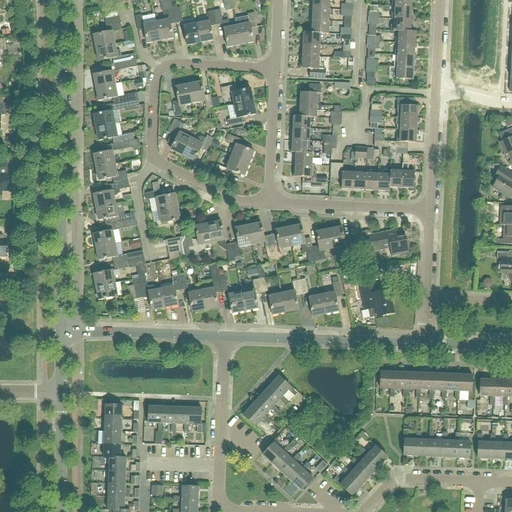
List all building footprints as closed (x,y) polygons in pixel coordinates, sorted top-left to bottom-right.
[(169,20),(156,23),(160,41),(173,39),(170,25),(177,24),(174,9),(173,9),(171,0),(160,2),(162,12),(167,11),(169,20)] [(333,0),(313,0),(313,9),(311,9),(311,7),(310,9),(330,10),(330,4),(333,4),(333,0)] [(392,7),(395,8),(395,7),(414,8),(412,8),(412,0),(395,0),(395,2),(392,2),(392,7)] [(414,11),(414,8),(395,7),(395,8),(394,14),(391,14),(391,19),(394,20),(394,19),(414,20),(411,20),(412,9),(413,9),(413,10),(414,11)] [(180,8),(174,9),(177,24),(183,23),(183,25),(184,25),(180,8)] [(333,10),(330,10),(310,9),(310,10),(313,10),(312,21),(311,21),(311,19),(310,19),(310,21),(329,22),(329,16),(332,16),(333,10)] [(228,48),(240,45),(237,26),(230,28),(228,21),(223,22),(220,10),(214,11),(217,26),(223,24),(224,29),(228,48)] [(209,22),(197,24),(200,43),(213,41),(211,27),(217,26),(214,11),(207,13),(209,22)] [(235,19),(237,26),(240,45),(254,43),(251,29),(257,28),(254,13),(248,15),(248,17),(235,19)] [(147,44),(160,41),(156,23),(144,25),(142,16),(135,17),(138,31),(144,30),(147,44)] [(96,49),(115,45),(112,32),(122,30),(119,17),(105,20),(107,33),(93,36),(96,49)] [(413,23),(414,20),(394,19),(394,20),(394,26),(391,26),(391,32),(398,32),(411,32),(411,21),(413,21),(413,23)] [(332,22),(329,22),(310,21),(310,22),(312,22),(312,33),(323,34),(328,34),(329,28),(332,28),(332,22)] [(187,46),(200,43),(197,24),(184,27),(187,46)] [(301,42),(301,45),(320,46),(320,39),(323,39),(323,34),(312,33),(310,33),(310,30),(309,30),(309,33),(304,33),(303,45),(301,45),(302,42),(301,42)] [(395,44),(398,44),(417,44),(415,44),(415,33),(417,33),(417,35),(418,35),(418,32),(411,32),(398,32),(398,38),(395,38),(395,44)] [(417,47),(417,44),(398,44),(398,50),(395,50),(394,56),(397,56),(397,55),(417,56),(414,56),(415,45),(417,45),(417,47)] [(115,45),(96,49),(99,62),(112,59),(114,65),(135,61),(134,54),(121,57),(120,51),(116,52),(115,45)] [(323,46),(320,46),(301,45),(303,45),(302,57),(301,57),(301,55),(300,55),(300,57),(319,58),(320,51),(323,51),(323,46)] [(417,59),(417,56),(397,55),(397,56),(397,62),(394,62),(394,68),(397,68),(416,69),(416,68),(414,68),(414,57),(416,57),(416,59),(417,59)] [(322,58),(319,58),(300,57),(302,58),(302,64),(299,64),(299,69),(310,70),(309,79),(325,79),(326,70),(319,70),(319,63),(322,63),(322,58)] [(115,72),(118,71),(137,67),(135,61),(114,65),(115,71),(115,72)] [(416,71),(416,69),(397,68),(396,74),(393,74),(393,80),(413,81),(414,69),(415,69),(415,71),(416,71)] [(115,72),(115,71),(93,75),(96,88),(115,85),(114,80),(116,79),(119,75),(118,71),(115,72)] [(202,82),(188,85),(192,104),(205,102),(207,111),(214,110),(211,95),(204,96),(202,82)] [(115,85),(96,88),(99,102),(113,99),(114,105),(138,100),(137,93),(118,97),(115,85)] [(180,107),(192,104),(188,85),(175,88),(178,101),(172,103),(175,117),(181,116),(180,107)] [(232,93),(234,106),(253,102),(250,89),(237,92),(235,85),(221,88),(222,95),(232,93)] [(298,103),(298,105),(317,106),(317,99),(320,99),(321,94),(320,94),(321,86),(309,85),(309,93),(301,93),(300,105),(298,105),(299,103),(298,103)] [(139,107),(138,100),(114,105),(104,107),(106,113),(113,112),(139,107)] [(253,102),(234,106),(237,119),(227,120),(229,127),(243,124),(242,118),(256,115),(253,102)] [(400,118),(420,119),(417,119),(418,107),(420,108),(420,110),(421,107),(412,107),(412,103),(397,102),(396,117),(397,117),(397,119),(400,119),(400,118)] [(320,106),(317,106),(298,105),(300,106),(299,117),(313,118),(317,119),(317,112),(325,112),(325,106),(320,106)] [(331,112),(330,119),(342,119),(342,113),(341,113),(341,107),(334,107),(334,112),(331,112)] [(96,128),(115,125),(113,112),(93,115),(96,128)] [(291,126),(291,129),(310,130),(310,129),(310,123),(313,123),(313,118),(299,117),(298,117),(298,114),(297,114),(297,117),(293,117),(293,129),(291,129),(291,126)] [(420,131),(417,131),(417,120),(420,120),(419,122),(420,122),(420,119),(400,118),(400,119),(397,119),(396,127),(397,127),(397,130),(400,131),(400,130),(420,131)] [(341,126),(342,119),(330,119),(330,125),(333,125),(333,131),(340,131),(340,125),(341,126)] [(182,156),(191,139),(180,133),(184,124),(178,121),(171,135),(177,137),(171,150),(182,156)] [(115,125),(96,128),(97,132),(99,141),(112,139),(114,145),(128,142),(134,141),(134,140),(133,134),(118,137),(117,132),(115,125)] [(508,153),(511,161),(511,160),(511,127),(499,133),(503,142),(500,143),(505,155),(508,153)] [(313,130),(310,129),(310,130),(291,129),(293,129),(292,141),(290,141),(290,138),(290,141),(309,142),(309,135),(312,136),(313,130)] [(400,130),(400,131),(399,137),(396,137),(396,143),(408,143),(416,144),(417,131),(419,131),(419,134),(420,131),(400,130)] [(340,137),(340,131),(333,131),(333,132),(332,136),(324,136),(324,142),(336,143),(336,137),(340,137)] [(236,145),(231,157),(249,164),(254,153),(240,147),(243,141),(229,135),(227,142),(236,145)] [(196,141),(191,139),(182,156),(194,162),(201,149),(206,152),(213,139),(207,136),(205,139),(201,137),(198,138),(196,141)] [(312,142),(309,142),(290,141),(292,141),(291,153),(290,153),(290,151),(289,151),(289,153),(295,154),(296,153),(308,154),(309,147),(312,148),(312,142)] [(105,146),(106,153),(112,151),(113,152),(129,149),(128,142),(114,145),(105,146)] [(324,155),(331,155),(331,149),(336,149),(336,143),(324,142),(324,155)] [(367,149),(361,149),(355,148),(355,159),(366,159),(367,149)] [(93,155),(96,168),(115,164),(113,152),(112,151),(106,153),(93,155)] [(293,163),(292,165),(312,166),(312,160),(315,160),(315,154),(308,154),(296,153),(295,154),(295,165),(293,165),(293,163)] [(249,164),(231,157),(226,169),(217,166),(215,172),(229,178),(231,172),(244,177),(249,164)] [(118,177),(115,164),(96,168),(99,181),(113,179),(114,185),(128,182),(127,175),(118,177)] [(343,170),(343,164),(336,164),(336,180),(341,180),(341,190),(353,190),(353,192),(351,192),(351,193),(353,193),(354,173),(347,173),(347,170),(343,170)] [(314,166),(312,166),(292,165),(292,166),(295,166),(294,177),(293,177),(293,174),(292,174),(292,177),(302,178),(302,184),(310,184),(310,188),(323,189),(323,185),(327,185),(327,179),(316,178),(316,171),(314,171),(314,166)] [(402,169),(402,172),(401,191),(402,191),(402,189),(409,189),(409,192),(414,192),(415,171),(414,170),(408,169),(408,165),(402,165),(402,169)] [(497,180),(492,188),(509,199),(511,193),(511,181),(510,181),(511,178),(511,173),(501,167),(493,178),(497,180)] [(0,195),(2,196),(2,192),(10,192),(10,169),(0,168),(0,195)] [(390,171),(390,175),(389,188),(390,188),(401,188),(401,190),(399,190),(399,191),(401,191),(402,172),(396,172),(396,169),(390,168),(390,171)] [(363,193),(365,194),(366,174),(359,174),(359,171),(354,170),(354,173),(353,193),(354,193),(354,190),(365,191),(365,193),(363,193)] [(366,171),(366,174),(365,194),(366,191),(377,191),(377,193),(374,193),(374,194),(377,194),(378,175),(371,174),(371,171),(366,171)] [(378,172),(378,175),(377,194),(378,192),(389,192),(389,194),(387,194),(389,195),(390,188),(389,188),(390,175),(390,171),(383,171),(383,172),(378,172)] [(129,188),(128,182),(114,185),(115,191),(114,191),(129,188)] [(124,199),(130,197),(128,190),(121,191),(124,199)] [(96,208),(115,204),(112,192),(113,192),(113,191),(94,195),(96,208)] [(156,199),(159,211),(178,208),(175,195),(161,197),(160,191),(145,194),(147,201),(156,199)] [(116,212),(115,204),(96,208),(99,221),(113,218),(114,224),(128,221),(136,220),(135,213),(121,216),(120,211),(116,212)] [(493,226),(504,226),(511,226),(511,207),(494,206),(494,211),(500,212),(500,225),(493,225),(493,226)] [(180,220),(178,208),(159,211),(161,224),(180,220)] [(113,231),(130,228),(128,221),(114,224),(105,226),(106,232),(113,231)] [(226,245),(225,243),(221,222),(208,224),(212,243),(219,242),(220,247),(226,251),(229,262),(235,261),(235,258),(235,259),(232,244),(226,245)] [(199,246),(212,243),(208,224),(195,227),(199,246)] [(248,226),(252,245),(265,242),(265,243),(261,224),(248,226)] [(252,245),(248,226),(235,229),(238,243),(232,244),(235,259),(235,258),(241,257),(239,248),(252,245)] [(308,264),(315,262),(312,248),(306,249),(305,245),(301,226),(288,228),(292,247),(301,245),(303,253),(306,252),(308,264)] [(511,226),(504,226),(503,240),(497,239),(496,244),(511,245),(511,226)] [(329,230),(333,249),(345,247),(347,256),(354,255),(351,240),(344,242),(342,228),(342,227),(329,230)] [(292,247),(288,228),(275,231),(278,245),(272,246),(275,261),(282,259),(280,250),(292,247)] [(324,251),(333,249),(329,230),(315,233),(318,247),(312,248),(315,262),(326,260),(324,251)] [(395,230),(368,236),(371,253),(390,249),(392,257),(400,256),(400,258),(410,256),(406,237),(397,238),(395,230)] [(96,248),(115,244),(113,231),(106,232),(93,235),(96,248)] [(132,244),(134,251),(143,250),(142,242),(132,244)] [(115,244),(96,248),(99,261),(113,258),(114,264),(128,261),(144,258),(143,252),(118,257),(115,244)] [(167,247),(167,248),(168,254),(183,251),(181,244),(167,247)] [(275,261),(272,246),(266,247),(265,245),(268,262),(275,261)] [(184,257),(183,251),(168,254),(169,260),(184,257)] [(500,273),(507,273),(510,283),(511,282),(511,259),(509,260),(509,253),(497,252),(497,260),(501,260),(500,273)] [(128,261),(114,264),(115,270),(114,271),(130,268),(128,261)] [(201,291),(205,310),(218,307),(215,294),(221,293),(218,278),(219,278),(216,265),(209,266),(214,289),(201,291)] [(164,275),(171,273),(168,266),(162,268),(164,275)] [(259,279),(259,280),(261,294),(268,293),(268,295),(269,295),(264,272),(262,273),(261,267),(257,268),(259,279)] [(353,269),(342,271),(343,280),(355,277),(353,269)] [(93,275),(96,288),(115,284),(115,283),(112,271),(113,271),(93,275)] [(178,276),(181,291),(187,289),(188,292),(185,275),(178,276)] [(152,311),(165,308),(161,290),(155,291),(154,286),(147,287),(145,276),(139,278),(139,279),(143,298),(149,297),(152,311)] [(175,292),(181,291),(178,276),(172,278),(174,287),(161,290),(165,308),(178,306),(175,292)] [(218,278),(221,293),(228,291),(228,293),(225,276),(219,278),(218,278)] [(143,298),(139,279),(132,281),(133,285),(127,287),(129,295),(131,295),(132,300),(136,299),(136,300),(143,298)] [(373,317),(373,318),(394,314),(389,290),(374,293),(372,281),(378,280),(378,279),(359,283),(365,310),(375,308),(377,316),(373,317)] [(255,295),(261,294),(259,280),(252,281),(254,290),(241,293),(245,312),(258,309),(255,295)] [(305,280),(299,281),(302,295),(308,294),(308,297),(309,296),(305,280)] [(295,297),(302,295),(299,281),(292,282),(294,291),(281,294),(285,313),(298,311),(295,297)] [(118,297),(117,296),(122,295),(121,290),(120,282),(115,283),(115,284),(96,288),(99,301),(118,297)] [(334,293),(322,296),(325,315),(338,312),(336,298),(342,297),(339,282),(332,284),(334,293)] [(205,310),(201,291),(189,294),(189,293),(188,293),(192,313),(205,310)] [(245,312),(241,293),(229,295),(228,295),(232,314),(245,312)] [(285,313),(281,294),(269,296),(268,296),(272,316),(285,313)] [(325,315),(322,296),(309,298),(308,298),(312,317),(325,315)] [(393,389),(394,373),(381,372),(380,389),(390,389),(390,398),(395,398),(395,389),(393,389)] [(406,390),(407,373),(394,373),(393,389),(395,389),(403,390),(403,398),(408,398),(408,390),(406,390)] [(419,390),(420,374),(407,373),(406,390),(408,390),(416,390),(416,399),(421,399),(421,390),(419,390)] [(433,399),(434,391),(432,391),(433,374),(420,374),(419,390),(421,390),(429,391),(429,399),(433,399)] [(445,391),(446,375),(433,374),(432,391),(434,391),(442,391),(442,400),(446,400),(447,391),(445,391)] [(458,392),(459,375),(446,375),(445,391),(447,391),(455,392),(455,400),(459,400),(460,392),(458,392)] [(458,392),(460,392),(468,392),(468,401),(472,401),(473,392),(472,392),(472,376),(459,375),(458,392)] [(294,396),(298,393),(291,387),(291,388),(279,377),(270,387),(282,398),(283,397),(289,391),(294,396)] [(494,406),(495,397),(493,397),(494,381),(480,380),(480,397),(490,397),(490,406),(494,406)] [(506,398),(507,381),(494,381),(493,397),(495,397),(503,398),(503,406),(507,406),(508,398),(506,398)] [(289,402),(283,397),(282,398),(270,387),(261,396),(273,408),(274,406),(280,400),(286,406),(289,402)] [(280,412),(274,406),(273,408),(261,396),(252,406),(264,417),(266,416),(271,410),(277,415),(280,412)] [(473,413),(474,401),(464,401),(464,413),(473,413)] [(106,405),(105,418),(122,419),(122,406),(106,405)] [(272,422),(266,416),(264,417),(252,406),(243,416),(255,427),(262,419),(268,425),(272,422)] [(163,432),(163,424),(162,424),(162,407),(149,407),(148,424),(158,424),(158,432),(163,432)] [(175,408),(162,407),(162,424),(163,424),(172,424),(171,433),(176,433),(176,425),(174,424),(175,408)] [(189,433),(189,425),(187,425),(188,408),(175,408),(174,424),(176,425),(185,425),(184,433),(189,433)] [(197,434),(202,434),(202,425),(201,425),(202,409),(188,408),(187,425),(189,425),(197,425),(197,434)] [(121,432),(122,419),(105,418),(105,431),(121,432)] [(404,440),(403,457),(417,457),(418,440),(416,440),(408,440),(408,427),(404,427),(403,440),(404,440)] [(270,440),(278,432),(273,428),(266,436),(270,440)] [(121,445),(121,432),(105,431),(104,444),(121,445)] [(430,441),(429,441),(421,440),(421,432),(416,432),(416,440),(418,440),(417,457),(430,458),(430,441)] [(430,458),(443,458),(443,441),(442,441),(434,441),(434,433),(429,432),(429,441),(430,441),(430,458)] [(456,442),(455,442),(447,441),(447,433),(442,433),(442,441),(443,441),(443,458),(456,458),(456,442)] [(456,442),(456,458),(469,459),(470,442),(460,442),(460,433),(455,433),(455,442),(456,442)] [(477,459),(491,460),(492,443),(490,443),(482,443),(482,434),(477,434),(477,443),(478,443),(477,459)] [(491,460),(504,460),(504,443),(503,443),(495,443),(495,435),(490,435),(490,443),(492,443),(491,460)] [(511,443),(508,444),(508,435),(503,435),(503,443),(504,443),(504,460),(511,460),(511,443)] [(284,452),(283,451),(276,445),(282,439),(279,436),(272,443),(273,443),(262,455),(272,464),(284,452)] [(284,452),(272,464),(282,473),(293,461),(292,460),(286,454),(292,448),(293,449),(297,445),(292,440),(283,451),(284,452)] [(120,458),(121,445),(104,444),(104,458),(109,459),(109,458),(120,459),(120,458)] [(379,467),(388,457),(375,446),(368,454),(362,448),(359,452),(365,457),(366,456),(379,467)] [(303,469),(302,468),(296,463),(301,457),(298,453),(292,460),(293,461),(282,473),(292,482),(303,469)] [(366,456),(365,457),(360,463),(353,458),(350,461),(356,467),(358,466),(370,477),(379,467),(366,456)] [(109,458),(109,459),(109,471),(126,472),(126,458),(120,458),(120,459),(109,458)] [(307,462),(302,468),(303,469),(292,482),(302,491),(313,479),(305,472),(311,466),(307,462)] [(358,466),(356,467),(351,473),(345,467),(341,471),(348,476),(349,475),(361,487),(370,477),(358,466)] [(125,485),(126,472),(109,471),(109,484),(125,485)] [(349,475),(348,476),(342,483),(336,477),(333,480),(339,487),(340,486),(352,497),(361,487),(349,475)] [(125,498),(125,485),(109,484),(108,497),(125,498)] [(151,496),(163,497),(163,486),(152,486),(151,496)] [(182,500),(198,501),(199,488),(182,487),(182,497),(173,497),(173,501),(181,502),(182,500)] [(108,511),(114,511),(124,511),(125,498),(108,497),(108,511)] [(197,511),(198,501),(182,500),(181,502),(181,510),(173,510),(172,511),(197,511)]
